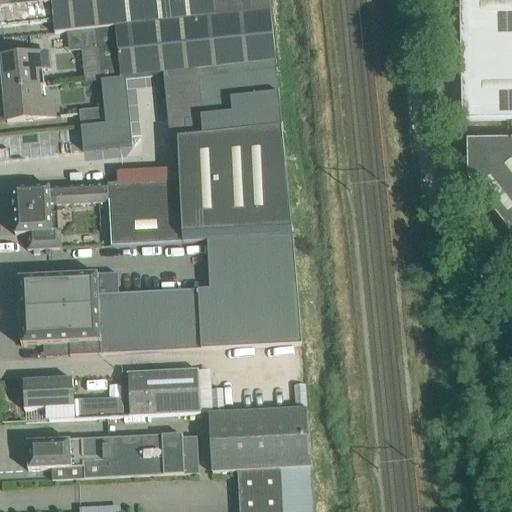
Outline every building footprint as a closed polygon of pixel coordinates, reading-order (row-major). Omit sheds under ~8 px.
[(50,0),(0,0),(0,28),(53,23),(50,0)] [(50,0),(53,23),(54,35),(67,34),(96,31),(115,28),(271,13),(269,0),(50,0)] [(511,0),(459,0),(461,122),(469,122),(511,121),(511,0)] [(271,13),(115,28),(96,31),(98,46),(101,82),(126,79),(163,75),(276,64),(271,13)] [(85,84),(101,82),(98,46),(81,48),(85,84)] [(48,55),(21,58),(1,60),(4,92),(39,88),(37,73),(50,71),(48,55)] [(281,124),(276,64),(163,75),(169,135),(281,124)] [(106,126),(81,128),(83,153),(132,147),(126,79),(101,82),(104,109),(106,126)] [(41,104),(39,88),(4,92),(7,124),(55,119),(53,103),(41,104)] [(104,109),(79,112),(81,128),(106,126),(104,109)] [(119,185),(108,186),(109,204),(111,248),(131,247),(207,243),(293,238),(290,200),(281,124),(169,135),(172,171),(119,173),(119,185)] [(511,237),(511,147),(507,142),(467,142),(468,181),(511,237)] [(12,191),(13,202),(15,202),(16,213),(14,213),(15,236),(27,236),(28,252),(61,250),(61,233),(52,233),(51,207),(109,204),(108,186),(50,189),(12,191)] [(99,298),(102,356),(302,347),(293,238),(207,243),(210,291),(119,295),(119,297),(99,298)] [(21,348),(69,346),(70,358),(102,356),(99,298),(119,297),(118,275),(18,280),(21,348)] [(201,415),(199,372),(127,375),(129,419),(201,415)] [(75,422),(73,381),(35,383),(36,391),(24,391),(25,412),(49,411),(49,423),(75,422)] [(79,401),(74,402),(75,421),(80,421),(124,418),(123,399),(79,401)] [(308,410),(209,415),(212,475),(238,474),(312,470),(313,470),(308,410)] [(183,436),(82,441),(84,481),(199,476),(198,438),(183,439),(183,436)] [(53,483),(69,482),(84,481),(82,441),(27,444),(28,472),(52,471),(53,483)] [(315,511),(312,470),(238,474),(239,511),(315,511)]
